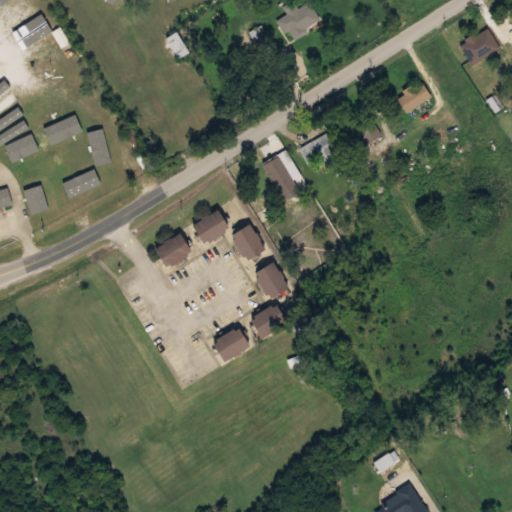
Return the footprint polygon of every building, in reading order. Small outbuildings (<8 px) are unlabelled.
[(284,36),(289,33),(292,39),(321,25),(310,3),(297,9),(293,2),(283,7),(287,16),(277,21),(284,36)] [(166,39),(179,60),(190,54),(176,32),(166,39)] [(0,100),(17,88),(12,81),(0,88),(0,100)] [(396,97),(406,114),(432,98),(422,82),(396,97)] [(42,123),(70,114),(66,98),(37,107),(42,123)] [(0,118),(0,138),(3,144),(37,120),(25,102),(0,118)] [(355,125),(363,146),(381,138),(373,117),(355,125)] [(48,143),(82,136),(78,118),(44,125),(48,143)] [(110,164),(102,131),(86,135),(94,168),(110,164)] [(308,167),(321,159),(328,171),(343,162),(327,134),(299,150),(308,167)] [(290,178),(278,158),(264,167),(275,186),(290,178)] [(97,191),(92,175),(61,185),(67,201),(97,191)] [(25,193),(49,218),(59,208),(36,183),(25,193)] [(0,209),(12,206),(8,190),(0,191),(0,209)] [(230,229),(217,210),(193,226),(205,245),(230,229)] [(249,261),(266,248),(248,225),(231,238),(249,261)] [(192,253),(181,234),(155,249),(167,269),(192,253)] [(269,300),(289,288),(275,262),(254,273),(269,300)] [(262,340),(288,324),(275,304),(250,320),(262,340)] [(224,363),(250,348),(239,327),(212,343),(224,363)] [(399,463),(395,454),(374,462),(378,472),(399,463)] [(426,511),(412,486),(372,508),(374,511),(426,511)]
